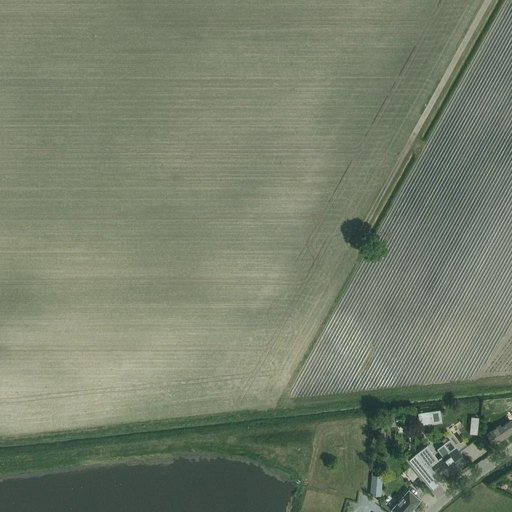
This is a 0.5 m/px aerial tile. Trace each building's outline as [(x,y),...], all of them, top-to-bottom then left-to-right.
[(417,412),(418,425),(432,423),(430,410),(417,412)] [(511,432),(511,422),(511,421),(501,427),(500,425),(486,434),(493,445),(511,432)] [(427,445),(409,459),(427,481),(433,489),(439,485),(432,476),(442,468),(445,474),(458,464),(459,467),(466,462),(460,454),(455,448),(439,461),(427,445)] [(413,471),(408,475),(412,480),(417,475),(413,471)] [(382,494),(383,476),(370,475),(369,495),(380,495),(380,494),(382,494)] [(398,499),(401,491),(392,487),(388,495),(398,499)] [(409,511),(420,500),(412,494),(408,490),(392,508),(396,511),(395,511),(409,511)] [(393,502),(387,497),(384,502),(390,507),(393,502)]
